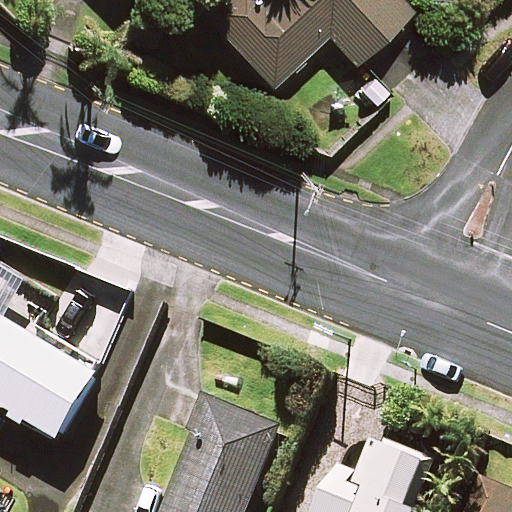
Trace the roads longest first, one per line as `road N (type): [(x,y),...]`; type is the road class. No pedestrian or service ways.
road 1 (tertiary): [(439,302),(0,122)]
road 2 (residential): [(439,302),(511,153)]
